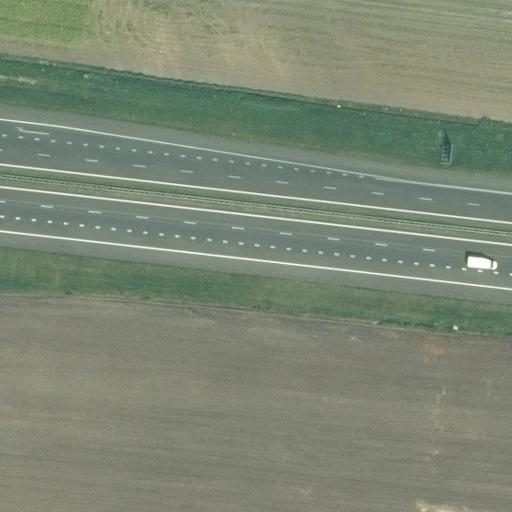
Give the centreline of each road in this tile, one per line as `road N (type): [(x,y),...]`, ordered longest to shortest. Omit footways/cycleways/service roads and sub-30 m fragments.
road 1 (motorway): [(0,201),(511,260)]
road 2 (motorway): [(511,209),(0,151)]
